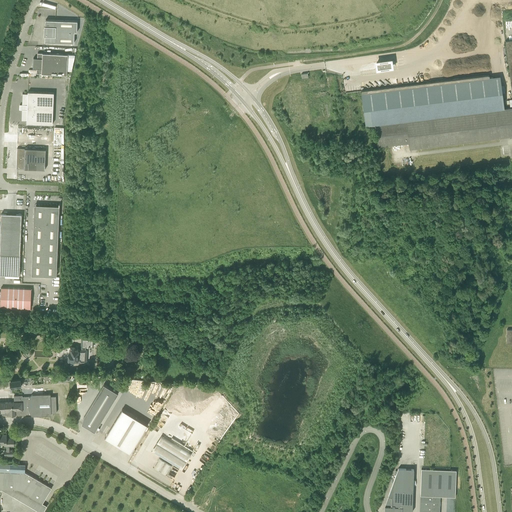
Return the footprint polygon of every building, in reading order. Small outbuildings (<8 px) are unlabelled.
[(73,32),(77,32),(77,21),(46,20),(45,42),(73,43),(73,32)] [(68,54),(38,53),(37,58),(33,58),(33,68),(37,68),(37,73),(67,75),(68,54)] [(396,122),(504,109),(500,76),(489,77),(488,75),(396,86),(365,90),(360,91),(364,126),(376,125),(396,122)] [(23,93),(22,110),(21,121),(27,121),(27,123),(53,124),(54,92),(28,91),(28,93),(23,93)] [(511,107),(504,109),(376,125),(378,146),(409,143),(409,148),(511,135),(511,107)] [(55,126),(54,144),(64,144),(64,127),(55,126)] [(37,169),(37,149),(17,148),(16,162),(16,168),(37,169)] [(59,206),(34,210),(31,275),(56,276),(59,206)] [(0,253),(20,254),(21,214),(1,213),(1,225),(0,225),(0,253)] [(0,306),(0,307),(30,308),(31,288),(1,287),(1,291),(0,291),(0,306)] [(74,362),(85,362),(86,350),(75,349),(75,347),(71,347),(71,352),(69,352),(68,358),(67,358),(67,363),(73,363),(74,363),(74,362)] [(11,386),(13,386),(21,385),(21,382),(32,381),(31,378),(29,378),(29,377),(28,377),(21,378),(11,380),(11,386)] [(81,422),(93,430),(117,391),(102,382),(83,415),(81,422)] [(8,414),(8,415),(15,415),(15,414),(31,414),(32,416),(51,415),(51,413),(56,412),(56,396),(50,396),(50,394),(31,394),(30,396),(22,396),(22,395),(13,395),(13,401),(4,402),(0,402),(0,412),(2,413),(2,414),(8,414)] [(148,424),(122,409),(105,437),(130,453),(148,424)] [(0,444),(4,445),(4,446),(6,445),(6,449),(4,449),(4,455),(13,455),(13,449),(9,449),(9,445),(14,445),(14,437),(7,438),(7,434),(0,434),(0,433),(0,444)] [(153,453),(179,469),(190,451),(164,435),(153,453)] [(158,461),(155,466),(167,474),(172,466),(159,458),(157,460),(158,461)] [(0,489),(2,489),(19,490),(37,501),(33,508),(40,511),(43,511),(47,506),(46,505),(43,503),(51,487),(48,485),(46,484),(47,484),(43,482),(42,482),(42,481),(39,479),(39,480),(38,479),(34,477),(33,476),(25,472),(25,464),(21,464),(0,462),(0,489)] [(402,511),(412,511),(413,510),(414,469),(398,468),(396,475),(388,496),(385,506),(384,511),(402,511)] [(439,511),(440,496),(455,496),(456,470),(421,469),(419,511),(439,511)]
